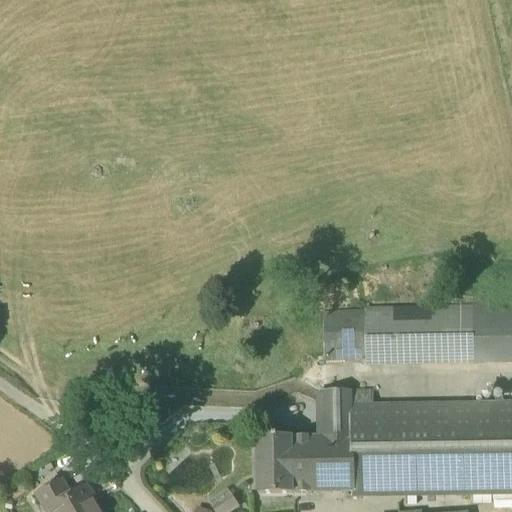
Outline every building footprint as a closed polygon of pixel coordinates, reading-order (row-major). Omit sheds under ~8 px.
[(475,362),(511,361),(511,308),(474,310),(475,362)] [(366,337),(367,365),(475,362),(474,310),(366,312),(366,337)] [(324,365),(367,365),(366,337),(324,337),(324,365)] [(482,367),(483,386),(498,385),(496,366),(482,367)] [(324,441),(353,440),(352,395),(324,395),(324,441)] [(373,395),(352,395),(353,440),(358,440),(359,495),(352,496),(352,499),(511,496),(511,407),(373,409),(373,395)] [(264,428),(264,442),(281,442),(281,428),(264,428)] [(294,496),(352,496),(359,495),(358,440),(353,440),(324,441),(293,442),(294,496)] [(293,442),(281,442),(264,442),(257,442),(259,497),(294,496),(293,442)] [(37,499),(44,511),(52,511),(72,501),(62,484),(37,499)] [(208,502),(213,511),(232,511),(239,509),(229,491),(208,502)] [(96,511),(85,493),(72,501),(52,511),(96,511)]
